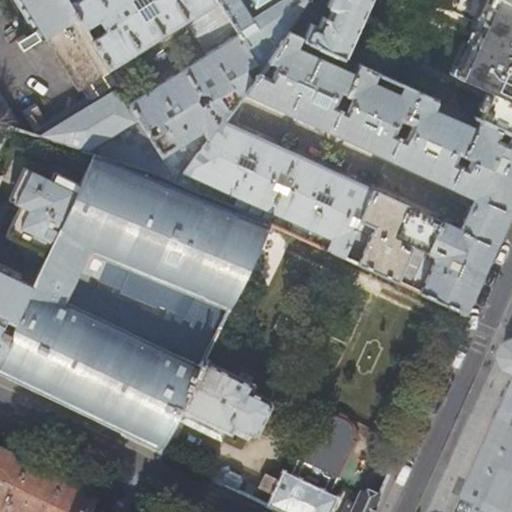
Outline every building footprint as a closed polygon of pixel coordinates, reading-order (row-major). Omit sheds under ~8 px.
[(108,68),(90,38),(83,28),(66,0),(14,0),(38,38),(44,35),(76,88),(108,68)] [(398,135),(393,133),(400,118),(404,121),(418,91),(357,64),(352,74),(295,47),(299,38),(288,33),(268,61),(276,65),(270,77),(261,73),(260,74),(214,0),(74,0),(73,1),(71,0),(66,0),(83,28),(97,19),(104,30),(90,38),(108,68),(184,21),(205,55),(129,102),(150,138),(178,183),(268,223),(342,257),(359,221),(373,189),(222,120),(244,92),(388,157),(398,135)] [(310,1),(309,0),(214,0),(260,74),(261,73),(268,61),(288,33),(309,2),(310,1)] [(368,0),(329,0),(327,6),(331,8),(327,18),(322,17),(317,27),(310,24),(302,39),(342,57),(368,0)] [(511,3),(504,0),(440,0),(438,6),(475,22),(452,74),(478,86),(480,82),(488,85),(492,91),(479,119),(511,133),(511,3)] [(146,140),(114,89),(39,136),(94,152),(144,167),(178,183),(150,138),(146,140)] [(434,259),(419,291),(463,311),(501,227),(511,202),(511,133),(479,119),(475,127),(431,108),(436,99),(418,91),(404,121),(411,123),(404,138),(398,135),(388,157),(474,196),(459,228),(373,189),(359,221),(373,228),(356,263),(395,281),(412,245),(432,253),(434,259)] [(0,117),(5,125),(8,126),(12,127),(18,123),(0,94),(0,117)] [(268,223),(178,183),(144,167),(94,152),(0,350),(0,372),(11,377),(137,438),(159,448),(178,408),(201,361),(268,223)] [(0,350),(80,182),(52,169),(46,182),(19,170),(6,197),(22,205),(17,216),(13,214),(3,235),(12,239),(0,263),(0,350)] [(511,511),(511,339),(504,343),(498,356),(503,370),(511,374),(511,387),(508,396),(490,436),(470,479),(455,511),(511,511)] [(249,384),(201,361),(178,408),(183,410),(184,410),(226,430),(226,431),(229,433),(229,432),(247,441),(250,435),(256,433),(269,405),(267,399),(269,394),(252,386),(252,385),(249,384)] [(352,426),(349,422),(335,416),(331,415),(327,415),(321,418),(317,423),(315,422),(290,474),(283,470),(278,479),(266,474),(260,487),(272,493),(265,505),(279,511),(330,511),(339,497),(331,492),(355,441),(354,440),(355,436),(354,430),(352,426)] [(0,511),(4,511),(25,468),(6,459),(0,465),(0,511)] [(43,477),(25,468),(4,511),(91,511),(96,502),(87,498),(43,477)] [(220,483),(237,491),(242,482),(241,477),(230,472),(225,474),(220,483)] [(105,483),(96,502),(91,511),(117,511),(109,508),(118,490),(105,483)] [(352,511),(371,511),(378,499),(362,492),(352,511)]
